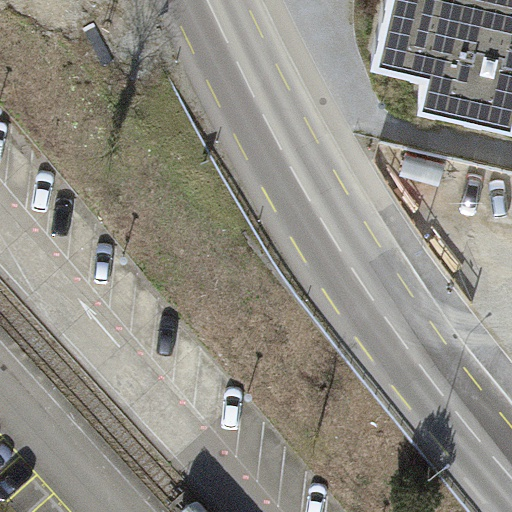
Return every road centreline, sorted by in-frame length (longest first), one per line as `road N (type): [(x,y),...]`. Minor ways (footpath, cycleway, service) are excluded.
road 1 (primary): [(413,359),(257,103),(210,0)]
road 2 (primary): [(413,359),(511,484)]
